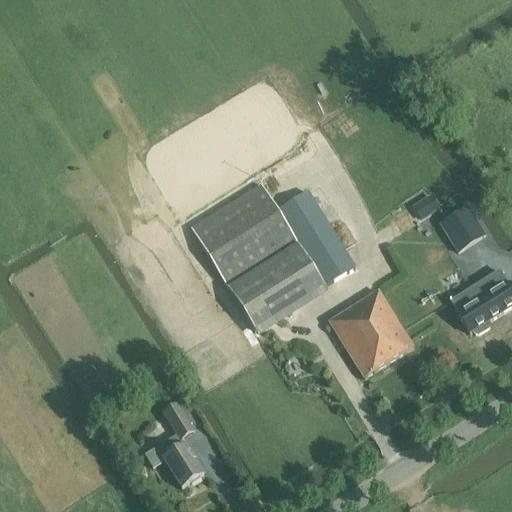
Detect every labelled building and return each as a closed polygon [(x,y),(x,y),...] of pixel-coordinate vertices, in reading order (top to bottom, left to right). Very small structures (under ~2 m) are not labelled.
[(262,187),(191,231),(229,293),(255,336),(261,332),(352,274),(357,271),(308,194),(302,198),(278,213),(262,187)] [(439,210),(432,199),(412,211),(419,222),(439,210)] [(484,238),(467,211),(442,227),(459,254),(484,238)] [(500,272),(451,303),(460,317),(459,318),(471,336),(475,334),(476,336),(479,337),(490,330),(490,327),(489,325),(511,310),(511,289),(510,286),(509,286),(500,272)] [(414,350),(378,294),(329,325),(365,380),(414,350)] [(179,397),(164,372),(151,381),(166,406),(179,397)] [(195,434),(176,407),(162,416),(177,438),(145,457),(154,472),(165,465),(182,492),(204,478),(181,444),(195,434)]
